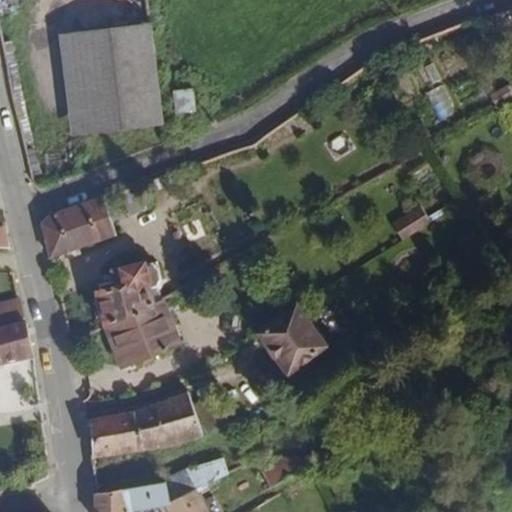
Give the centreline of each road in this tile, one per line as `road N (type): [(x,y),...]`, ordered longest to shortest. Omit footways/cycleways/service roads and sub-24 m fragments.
road 1 (tertiary): [(75,491),(58,373),(30,263)]
road 2 (tertiary): [(30,263),(0,118)]
